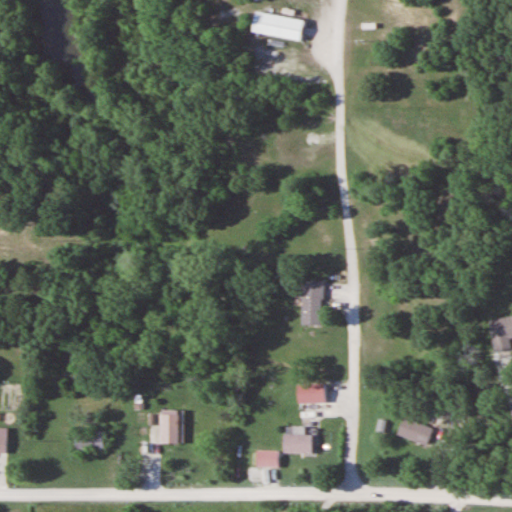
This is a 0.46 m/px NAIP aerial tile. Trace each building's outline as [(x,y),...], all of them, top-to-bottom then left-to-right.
[(307,21),(259,12),(255,33),(303,41),(307,21)] [(328,282),(308,281),(307,325),(327,326),(328,282)] [(511,316),(493,320),(498,352),(511,349),(511,316)] [(328,384),(301,384),(301,403),(328,403),(328,384)] [(182,444),(181,412),(161,412),(161,444),(182,444)] [(400,435),(429,447),(436,429),(407,418),(400,435)] [(315,435),(308,435),(308,428),(297,428),(297,435),(287,435),(287,454),(315,454),(315,435)] [(105,432),(76,432),(76,450),(105,450),(105,432)] [(0,457),(8,457),(8,435),(0,434),(0,457)] [(281,452),(260,452),(260,468),(281,468),(281,452)]
